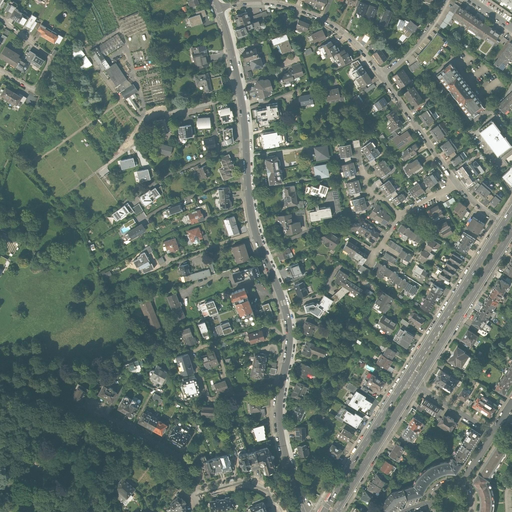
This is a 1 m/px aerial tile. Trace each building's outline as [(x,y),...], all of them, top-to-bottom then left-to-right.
[(188,0),(189,2),(187,3),(190,8),(191,8),(195,6),(198,5),(196,0),(188,0)] [(316,0),(314,6),(321,9),(322,6),(324,6),(326,0),(316,0)] [(511,0),(497,0),(511,10),(511,0)] [(365,17),(367,12),(370,5),(361,2),(358,8),(357,11),(358,11),(357,13),(365,17)] [(444,29),(453,17),(460,7),(455,3),(446,17),(447,17),(440,26),(444,29)] [(377,8),(370,5),(367,12),(374,15),(377,8)] [(9,12),(12,14),(14,11),(18,13),(19,11),(16,9),(17,8),(12,6),(12,7),(9,12)] [(453,17),(468,27),(475,16),(460,6),(460,7),(453,17)] [(386,9),(379,24),(387,27),(393,13),(386,9)] [(207,16),(205,10),(199,12),(199,14),(188,18),(191,27),(203,23),(201,18),(207,16)] [(285,20),(286,21),(288,30),(293,28),(291,23),(290,19),(288,11),(285,10),(280,13),(282,21),(285,20)] [(10,17),(18,22),(22,15),(18,13),(14,11),(12,14),(10,17)] [(139,12),(119,21),(126,38),(147,29),(139,12)] [(266,14),(265,12),(249,18),(251,23),(261,20),(271,16),(270,13),(266,14)] [(235,20),(238,28),(250,24),(246,14),(237,17),(238,19),(235,20)] [(28,19),(22,15),(18,22),(24,25),(28,19)] [(36,18),(32,15),(25,26),(32,30),(37,23),(34,21),(36,18)] [(468,27),(478,34),(486,23),(475,16),(468,27)] [(264,23),(263,22),(262,22),(261,20),(251,23),(250,24),(238,28),(234,29),(237,36),(246,33),(246,31),(252,28),(253,30),(256,29),(256,30),(257,31),(258,30),(259,30),(259,28),(260,27),(261,28),(264,28),(265,28),(265,27),(266,25),(265,24),(264,23)] [(306,32),(309,24),(299,20),(297,25),(296,28),(298,28),(297,30),(302,32),(303,30),(306,32)] [(411,21),(406,28),(413,35),(419,27),(411,21)] [(478,34),(483,38),(491,27),(486,23),(478,34)] [(40,36),(47,40),(52,31),(41,25),(40,26),(38,29),(37,30),(42,33),(40,36)] [(501,34),(491,27),(483,38),(486,39),(493,45),(501,34)] [(322,29),(310,34),(311,35),(313,39),(314,43),(326,37),(322,29)] [(56,33),(52,31),(47,40),(54,44),(55,42),(59,44),(63,38),(58,35),(58,37),(55,35),(56,33)] [(422,51),(417,56),(418,56),(422,62),(425,66),(432,59),(437,53),(442,47),(448,38),(437,32),(433,39),(424,49),(422,51)] [(292,50),(285,33),(272,38),(275,46),(278,45),(282,54),(292,50)] [(117,34),(97,48),(104,58),(124,44),(117,34)] [(508,41),(503,37),(500,42),(505,45),(508,41)] [(486,56),(493,45),(486,39),(478,50),(486,56)] [(325,59),(334,55),(339,52),(338,49),(335,50),(332,42),(319,48),(321,51),(322,51),(325,59)] [(205,46),(191,49),(196,70),(208,67),(206,57),(207,57),(205,46)] [(0,55),(0,58),(16,68),(21,60),(18,58),(19,56),(5,47),(0,55)] [(66,56),(73,65),(85,56),(78,47),(66,56)] [(104,58),(97,48),(89,53),(102,72),(104,71),(110,67),(104,58)] [(256,48),(242,52),(245,61),(249,59),(259,57),(256,48)] [(510,60),(511,57),(511,52),(506,48),(502,54),(510,60)] [(345,50),(339,52),(334,55),(339,66),(352,60),(350,56),(348,57),(345,50)] [(380,50),(373,54),(380,64),(387,60),(380,50)] [(38,56),(30,51),(25,59),(39,68),(40,66),(41,67),(45,61),(38,57),(38,56)] [(502,54),(498,59),(506,65),(510,60),(502,54)] [(92,66),(85,56),(73,65),(80,75),(92,66)] [(262,56),(259,57),(249,59),(253,70),(265,66),(262,56)] [(502,71),(506,65),(498,59),(494,65),(502,71)] [(29,65),(21,60),(16,68),(24,73),(29,65)] [(420,66),(419,65),(417,61),(408,67),(412,72),(420,66)] [(303,72),(300,63),(292,66),(292,68),(290,68),(291,71),(293,78),(299,76),(298,73),(303,72)] [(115,64),(110,67),(104,71),(116,88),(120,85),(127,81),(115,64)] [(453,64),(439,74),(471,118),(486,108),(453,64)] [(323,71),(326,76),(333,73),(331,67),(323,71)] [(355,76),(357,79),(366,72),(364,69),(355,76)] [(403,70),(392,77),(400,89),(407,84),(411,81),(403,70)] [(294,79),(293,78),(291,71),(281,74),(284,84),(290,82),(290,80),(294,79)] [(343,83),(350,80),(347,72),(341,75),(340,75),(343,83)] [(366,72),(357,79),(362,87),(365,85),(372,81),(366,72)] [(208,74),(194,77),(196,87),(205,86),(206,93),(212,92),(211,92),(221,90),(220,86),(222,86),(221,77),(209,80),(208,74)] [(257,96),(259,97),(267,95),(268,92),(267,90),(270,89),(271,87),(269,79),(267,78),(263,79),(262,78),(257,80),(253,86),(255,92),(256,92),(257,96)] [(120,85),(124,91),(132,86),(127,81),(120,85)] [(374,84),(367,89),(364,91),(366,93),(376,87),(374,84)] [(0,98),(1,96),(6,89),(9,90),(10,89),(3,85),(0,89),(0,98)] [(124,91),(121,93),(125,100),(134,95),(138,93),(133,85),(132,86),(124,91)] [(404,93),(414,108),(424,101),(414,87),(404,93)] [(338,88),(324,92),(326,101),(340,98),(339,95),(338,88)] [(1,96),(10,102),(14,94),(9,90),(6,89),(1,96)] [(18,96),(14,94),(10,102),(17,107),(18,105),(20,107),(23,103),(20,102),(22,99),(18,96)] [(311,94),(299,96),(300,98),(301,104),(301,106),(313,103),(311,94)] [(344,94),(339,95),(340,98),(342,106),(346,105),(350,104),(347,95),(344,96),(344,94)] [(136,98),(134,95),(125,100),(133,112),(137,109),(132,100),(136,98)] [(369,104),(367,101),(363,103),(357,95),(351,99),(359,111),(369,104)] [(511,102),(507,97),(502,102),(509,109),(511,105),(511,102)] [(384,98),(375,104),(379,110),(386,105),(388,104),(384,98)] [(471,127),(452,102),(447,105),(466,130),(471,127)] [(504,114),(509,109),(502,102),(497,107),(504,114)] [(266,108),(256,110),(259,127),(272,125),(271,122),(276,122),(275,118),(279,117),(277,103),(266,105),(266,108)] [(219,113),(220,116),(232,114),(231,111),(230,112),(229,108),(227,108),(226,105),(221,106),(222,110),(220,110),(221,113),(219,113)] [(420,115),(423,120),(433,114),(429,109),(420,115)] [(388,115),(392,121),(398,117),(394,110),(388,115)] [(232,117),(232,114),(220,116),(221,119),(222,119),(222,122),(224,122),(224,123),(230,121),(232,120),(231,117),(232,117)] [(436,119),(433,114),(423,120),(427,125),(433,121),(436,119)] [(403,124),(398,117),(392,121),(392,122),(387,127),(391,132),(403,124)] [(168,131),(165,119),(153,122),(154,127),(157,126),(159,134),(168,131)] [(479,130),(500,158),(511,148),(511,146),(501,132),(492,120),(479,130)] [(436,126),(433,121),(427,125),(428,128),(430,127),(431,129),(436,126)] [(430,130),(434,135),(443,129),(439,124),(436,126),(431,129),(430,130)] [(223,133),(223,141),(232,139),(232,134),(232,129),(230,129),(229,128),(228,128),(226,128),(225,129),(225,130),(223,131),(223,133)] [(447,134),(443,129),(434,135),(437,141),(438,140),(444,136),(447,134)] [(286,131),(261,134),(263,149),(285,146),(285,143),(287,142),(286,131)] [(398,135),(393,139),(400,149),(414,139),(408,131),(400,136),(399,135),(398,135)] [(390,141),(393,139),(398,135),(396,132),(388,138),(390,141)] [(447,141),(444,136),(438,140),(442,145),(447,141)] [(442,145),(445,150),(454,144),(451,138),(447,141),(442,145)] [(213,139),(203,141),(205,149),(206,149),(206,152),(215,150),(213,139)] [(371,142),(362,148),(367,155),(376,148),(371,142)] [(403,156),(406,160),(417,152),(415,150),(419,147),(416,143),(404,151),(406,154),(403,156)] [(170,156),(172,147),(161,144),(160,147),(156,146),(154,152),(170,156)] [(458,149),(454,144),(445,150),(449,155),(454,151),(458,149)] [(314,148),(316,160),(328,158),(326,146),(314,148)] [(371,161),(374,159),(380,155),(376,148),(367,155),(371,161)] [(457,156),(454,151),(449,155),(452,160),(457,156)] [(467,157),(463,152),(457,156),(452,160),(451,160),(455,165),(467,157)] [(218,169),(223,180),(233,176),(230,170),(234,168),(228,154),(219,158),(223,167),(218,169)] [(265,158),(267,170),(279,168),(278,156),(265,158)] [(122,169),(137,165),(136,162),(134,162),(133,158),(119,161),(122,169)] [(372,168),(374,167),(378,164),(374,159),(371,161),(368,162),(372,168)] [(405,168),(409,174),(422,165),(418,159),(411,163),(408,165),(409,165),(405,168)] [(374,167),(378,172),(387,166),(383,160),(378,164),(374,167)] [(476,161),(470,165),(477,175),(481,172),(477,167),(479,165),(476,161)] [(346,164),(342,165),(344,171),(354,168),(353,163),(352,163),(346,164)] [(326,165),(314,167),(316,178),(328,176),(326,165)] [(197,170),(201,179),(210,175),(206,166),(200,169),(197,170)] [(391,171),(387,166),(378,172),(382,178),(391,171)] [(511,166),(501,177),(510,190),(511,186),(511,166)] [(282,181),(279,168),(267,170),(269,183),(282,181)] [(344,171),(346,177),(349,176),(354,174),(356,174),(354,168),(344,171)] [(472,182),(462,168),(457,172),(467,186),(472,182)] [(148,171),(148,169),(136,172),(139,182),(150,179),(150,178),(148,171)] [(434,172),(429,176),(435,184),(440,180),(439,179),(435,173),(434,172)] [(108,173),(103,177),(109,185),(114,181),(108,173)] [(430,187),(435,184),(429,176),(424,179),(425,181),(428,186),(430,187)] [(378,188),(380,186),(383,184),(380,179),(374,183),(378,188)] [(347,183),(349,189),(359,186),(357,180),(356,181),(350,182),(347,183)] [(380,186),(384,191),(393,185),(390,180),(383,184),(380,186)] [(423,189),(428,186),(425,181),(420,184),(423,189)] [(419,183),(414,186),(420,195),(425,191),(423,189),(420,184),(419,183)] [(475,191),(479,195),(486,187),(482,183),(480,185),(476,190),(475,191)] [(328,187),(320,184),(318,189),(311,186),(308,193),(316,196),(317,194),(319,194),(318,196),(321,197),(322,195),(324,196),(328,187)] [(296,205),(297,205),(297,201),(294,185),(284,187),(286,198),(284,198),(285,207),(296,205)] [(396,190),(393,185),(384,191),(387,196),(390,194),(395,191),(396,190)] [(361,192),(359,186),(349,189),(351,195),(354,194),(359,192),(361,192)] [(415,198),(420,195),(414,186),(409,190),(410,191),(413,196),(415,198)] [(491,191),(486,187),(479,195),(484,199),(485,198),(489,193),(491,191)] [(150,190),(138,198),(145,207),(161,196),(155,188),(150,191),(150,190)] [(218,189),(219,199),(229,198),(228,193),(230,193),(229,188),(218,189)] [(342,215),(337,188),(332,190),(336,216),(342,215)] [(399,196),(395,191),(390,194),(394,199),(399,196)] [(490,202),(489,203),(494,207),(502,198),(503,195),(499,191),(494,197),(490,202)] [(406,198),(402,193),(399,196),(394,199),(393,200),(397,205),(406,198)] [(489,193),(485,198),(490,202),(494,197),(489,193)] [(229,202),(229,198),(219,199),(221,209),(231,207),(230,202),(229,202)] [(353,200),(355,206),(365,203),(363,198),(361,198),(355,200),(353,200)] [(443,204),(446,209),(456,202),(453,198),(443,204)] [(297,201),(297,205),(296,205),(297,209),(304,208),(303,204),(306,204),(305,201),(303,202),(303,200),(297,201)] [(461,201),(454,210),(460,215),(461,214),(465,209),(467,206),(461,201)] [(134,212),(128,203),(112,215),(117,221),(129,213),(131,215),(134,212)] [(196,208),(194,203),(186,206),(188,211),(196,208)] [(366,209),(365,203),(355,206),(356,212),(359,211),(365,210),(366,209)] [(199,207),(199,209),(200,210),(203,209),(204,213),(208,211),(205,204),(199,207)] [(316,209),(308,210),(310,222),(321,220),(320,218),(332,216),(330,206),(319,208),(318,204),(315,204),(316,209)] [(377,204),(369,216),(385,226),(391,217),(386,214),(387,212),(381,208),(381,207),(377,204)] [(180,205),(165,211),(167,217),(182,211),(180,205)] [(430,210),(433,215),(441,210),(438,205),(430,210)] [(199,209),(188,213),(191,224),(204,219),(201,212),(200,210),(199,209)] [(468,211),(465,209),(461,214),(466,218),(470,213),(467,211),(468,211)] [(444,215),(441,210),(433,215),(436,220),(444,215)] [(291,214),(277,216),(277,220),(279,220),(281,221),(283,229),(286,228),(287,234),(301,231),(299,222),(292,223),(291,214)] [(233,217),(224,220),(229,235),(236,233),(239,232),(233,217)] [(473,217),(467,227),(470,230),(478,235),(484,225),(473,217)] [(360,234),(364,233),(369,224),(363,220),(361,222),(357,230),(359,231),(359,234),(360,234)] [(348,230),(357,230),(361,222),(348,223),(348,230)] [(438,227),(441,232),(449,227),(446,222),(438,227)] [(143,228),(141,224),(127,233),(128,234),(125,236),(128,240),(131,238),(131,239),(145,231),(143,228)] [(150,224),(143,228),(145,231),(147,233),(154,229),(150,224)] [(368,237),(368,238),(372,231),(374,230),(374,227),(369,224),(364,233),(365,238),(368,237)] [(405,241),(408,237),(411,231),(401,225),(398,230),(402,233),(401,238),(405,241)] [(198,226),(187,230),(189,235),(186,236),(189,246),(200,242),(198,239),(202,237),(198,226)] [(452,233),(449,227),(441,232),(444,237),(452,233)] [(380,233),(374,230),(372,231),(368,238),(369,238),(369,241),(373,244),(378,236),(380,233)] [(422,238),(411,231),(408,237),(412,239),(412,245),(416,247),(422,238)] [(326,234),(324,235),(336,244),(340,237),(332,232),(328,233),(326,234)] [(463,232),(454,247),(466,254),(475,240),(463,232)] [(333,249),(336,244),(324,235),(322,236),(320,236),(318,240),(333,249)] [(380,238),(378,236),(373,244),(372,245),(374,247),(380,238)] [(175,238),(164,241),(166,250),(169,249),(170,252),(178,249),(175,238)] [(430,252),(432,249),(438,249),(441,244),(431,238),(425,249),(430,252)] [(352,258),(353,257),(357,249),(359,247),(348,241),(343,249),(349,253),(348,255),(352,258)] [(387,246),(400,254),(402,251),(403,249),(391,241),(387,246)] [(244,244),(232,248),(237,264),(244,261),(249,260),(244,244)] [(146,256),(152,252),(149,247),(142,251),(143,253),(144,253),(146,256)] [(284,251),(277,253),(280,261),(288,258),(287,255),(291,253),(289,249),(284,250),(284,251)] [(362,266),(368,256),(357,249),(353,257),(359,261),(357,263),(362,266)] [(434,255),(430,252),(425,249),(418,259),(424,263),(426,259),(432,259),(434,255)] [(400,254),(399,256),(402,258),(402,264),(406,267),(412,257),(402,251),(400,254)] [(151,264),(149,265),(148,262),(149,262),(146,256),(144,253),(143,253),(140,255),(140,256),(137,258),(138,260),(133,262),(136,269),(138,268),(139,271),(142,270),(144,274),(154,270),(151,264)] [(383,258),(393,265),(396,260),(386,254),(383,258)] [(453,254),(450,259),(458,265),(459,265),(462,260),(458,257),(453,254)] [(165,263),(162,258),(157,260),(160,266),(165,263)] [(455,271),(458,265),(450,259),(449,259),(445,265),(447,265),(455,271)] [(298,263),(290,266),(293,272),(290,273),(292,276),(302,273),(298,263)] [(383,276),(384,275),(387,269),(377,263),(373,268),(374,269),(377,270),(376,271),(376,276),(381,279),(383,276)] [(182,277),(183,277),(185,284),(192,282),(211,276),(209,270),(190,275),(187,265),(179,268),(182,277)] [(455,271),(447,265),(443,270),(452,276),(455,271)] [(369,277),(372,272),(362,266),(358,271),(366,275),(369,277)] [(235,283),(250,278),(250,280),(260,277),(257,267),(233,275),(235,283)] [(421,276),(418,280),(422,283),(428,273),(418,267),(415,272),(421,276)] [(384,275),(387,277),(387,278),(387,283),(391,286),(393,282),(394,281),(397,277),(397,276),(387,269),(384,275)] [(448,282),(452,276),(443,270),(442,270),(439,276),(444,279),(448,282)] [(112,276),(109,271),(105,273),(104,272),(101,274),(104,280),(112,276)] [(348,276),(340,271),(335,278),(337,278),(335,281),(341,286),(344,287),(349,291),(359,297),(363,291),(345,280),(348,276)] [(401,293),(404,289),(407,283),(397,277),(394,281),(393,282),(401,287),(399,289),(397,288),(396,290),(401,293)] [(154,278),(143,282),(147,291),(158,287),(157,285),(154,278)] [(497,284),(495,288),(504,293),(509,285),(501,280),(501,281),(499,280),(498,281),(497,283),(497,284)] [(303,283),(293,287),(298,299),(308,295),(303,283)] [(417,290),(407,283),(404,289),(408,291),(407,292),(407,297),(411,300),(414,295),(417,290)] [(431,288),(432,289),(441,295),(444,291),(439,288),(434,284),(431,288)] [(244,287),(230,293),(232,296),(230,297),(231,300),(233,300),(233,299),(237,297),(242,296),(246,294),(244,287)] [(349,291),(344,287),(336,295),(335,294),(330,298),(335,303),(349,291)] [(495,288),(489,297),(498,303),(500,300),(503,302),(505,298),(502,296),(504,293),(495,288)] [(435,303),(441,295),(432,289),(427,298),(435,303)] [(381,290),(373,303),(388,313),(396,300),(381,290)] [(175,295),(167,298),(176,322),(185,319),(180,307),(181,306),(180,303),(179,304),(175,295)] [(313,303),(303,306),(305,313),(310,312),(319,318),(324,310),(326,312),(333,301),(324,296),(319,304),(317,303),(316,305),(313,303)] [(485,302),(484,305),(493,311),(498,303),(489,297),(487,299),(485,302)] [(253,314),(251,309),(247,298),(243,299),(239,301),(235,303),(239,314),(245,328),(257,324),(254,316),(263,313),(266,320),(275,317),(269,302),(260,306),(262,310),(253,314)] [(429,313),(435,303),(427,298),(421,307),(429,313)] [(161,331),(148,301),(140,304),(152,334),(161,331)] [(199,306),(202,312),(215,307),(213,301),(199,306)] [(484,305),(478,314),(487,320),(490,315),(492,316),(494,312),(493,311),(484,305)] [(218,313),(215,307),(202,312),(204,318),(218,313)] [(412,316),(413,317),(409,322),(413,325),(414,323),(420,327),(425,320),(415,313),(414,313),(413,313),(412,313),(411,314),(411,315),(411,316),(412,316)] [(489,321),(487,320),(478,314),(477,316),(476,315),(474,319),(475,319),(472,323),(480,328),(486,332),(490,326),(487,325),(489,321)] [(380,316),(372,329),(388,339),(396,326),(380,316)] [(407,327),(409,323),(402,319),(400,323),(407,327)] [(204,322),(198,325),(203,338),(209,336),(207,331),(209,330),(208,328),(207,329),(204,322)] [(303,329),(301,333),(311,336),(313,329),(316,330),(318,327),(305,322),(302,329),(303,329)] [(215,328),(218,337),(232,331),(229,323),(215,328)] [(486,332),(480,328),(477,332),(485,337),(488,333),(486,332)] [(192,336),(189,329),(180,333),(182,340),(184,339),(192,336)] [(404,332),(400,329),(393,340),(406,349),(413,338),(412,337),(413,336),(404,330),(404,332)] [(261,330),(248,335),(250,344),(264,339),(261,330)] [(468,330),(461,340),(471,346),(478,336),(468,330)] [(193,339),(192,336),(184,339),(187,347),(197,343),(195,339),(193,339)] [(315,346),(306,342),(302,354),(309,357),(310,353),(323,358),(325,351),(315,347),(315,346)] [(387,347),(382,355),(390,360),(395,354),(396,353),(394,352),(387,347)] [(457,347),(449,361),(456,365),(456,366),(463,371),(471,358),(464,353),(464,352),(457,347)] [(218,364),(213,352),(200,357),(205,369),(218,364)] [(254,354),(252,365),(264,367),(266,356),(254,354)] [(193,373),(187,355),(176,359),(182,377),(193,373)] [(382,355),(381,355),(376,363),(382,367),(382,366),(387,369),(389,366),(392,361),(390,360),(382,355)] [(143,359),(123,367),(127,376),(132,374),(131,373),(135,371),(137,376),(142,374),(140,369),(146,367),(143,359)] [(301,363),(297,374),(305,378),(310,367),(301,363)] [(262,378),(264,367),(252,365),(250,376),(262,378)] [(156,366),(150,378),(161,383),(167,373),(160,369),(160,368),(156,366)] [(435,382),(443,387),(450,376),(441,370),(437,378),(435,382)] [(509,387),(511,382),(511,377),(505,373),(500,382),(509,387)] [(385,383),(372,374),(366,383),(380,392),(385,383)] [(451,374),(450,376),(443,387),(451,392),(453,388),(454,388),(458,381),(456,380),(458,378),(451,374)] [(195,378),(182,382),(186,398),(200,394),(195,378)] [(215,385),(214,385),(217,392),(218,394),(228,390),(225,381),(215,385)] [(308,386),(297,382),(291,397),(302,401),(308,386)] [(504,395),(509,387),(500,382),(495,389),(504,395)] [(346,388),(354,393),(357,388),(349,383),(346,388)] [(116,393),(101,385),(96,395),(111,403),(116,393)] [(77,388),(71,400),(79,404),(86,393),(77,388)] [(463,389),(458,397),(466,402),(471,394),(463,389)] [(356,391),(348,404),(357,410),(359,406),(367,411),(372,403),(364,398),(365,397),(356,391)] [(482,411),(487,403),(489,400),(483,396),(482,399),(479,397),(473,406),(482,411)] [(116,410),(124,414),(129,404),(130,402),(122,398),(116,410)] [(424,399),(420,406),(424,408),(432,413),(432,414),(435,416),(440,409),(424,399)] [(259,402),(249,403),(250,412),(258,411),(260,410),(259,402)] [(497,408),(487,403),(482,411),(491,417),(497,408)] [(136,408),(129,404),(124,414),(131,417),(136,408)] [(420,413),(424,408),(420,406),(419,405),(415,410),(420,413)] [(214,407),(201,406),(200,415),(214,415),(214,407)] [(296,407),(292,417),(301,421),(305,411),(296,407)] [(354,415),(344,409),(339,417),(344,420),(356,428),(362,418),(355,413),(354,415)] [(443,411),(440,409),(435,416),(436,417),(435,417),(438,419),(439,418),(443,411)] [(137,423),(144,427),(150,417),(142,413),(137,423)] [(454,426),(457,422),(455,420),(455,419),(448,415),(448,416),(445,414),(441,419),(439,424),(451,431),(455,426),(454,426)] [(157,421),(150,417),(144,427),(152,431),(157,421)] [(413,417),(407,426),(418,433),(420,429),(421,429),(424,425),(420,422),(421,421),(415,417),(414,418),(413,417)] [(166,425),(157,421),(152,431),(161,436),(166,425)] [(458,427),(465,432),(468,427),(461,422),(458,427)] [(258,427),(253,428),(257,441),(265,439),(264,435),(265,435),(264,432),(265,432),(264,428),(263,425),(258,427)] [(408,441),(409,440),(412,442),(418,433),(407,426),(401,435),(403,436),(402,438),(408,441)] [(168,440),(175,444),(181,433),(178,432),(179,429),(174,427),(173,429),(172,429),(169,435),(170,436),(168,440)] [(304,428),(295,429),(296,440),(305,439),(304,428)] [(352,434),(343,429),(337,437),(341,440),(342,438),(348,442),(352,434)] [(472,429),(454,458),(463,463),(469,454),(475,444),(481,435),(472,429)] [(184,435),(181,433),(175,444),(183,448),(185,444),(187,444),(190,438),(189,438),(190,435),(185,433),(184,435)] [(414,445),(408,441),(405,446),(411,450),(414,445)] [(337,459),(342,450),(332,444),(326,453),(337,459)] [(396,444),(392,450),(401,456),(404,452),(402,451),(404,449),(396,444)] [(297,447),(299,457),(309,455),(308,449),(307,449),(306,445),(297,447)] [(491,511),(492,510),(493,505),(493,501),(492,496),(491,492),(490,488),(489,485),(487,482),(489,479),(507,451),(497,445),(491,454),(485,463),(479,473),(475,480),(473,482),(476,486),(479,491),(479,492),(480,493),(481,497),(481,501),(481,502),(481,504),(481,508),(479,511),(491,511)] [(261,467),(263,466),(270,458),(267,449),(255,453),(260,467),(261,467)] [(401,456),(392,450),(388,456),(396,461),(398,458),(399,459),(401,456)] [(242,470),(251,467),(247,455),(247,453),(237,456),(242,470)] [(255,453),(251,454),(256,468),(260,467),(255,453)] [(252,470),(256,468),(251,454),(247,455),(251,467),(252,470)] [(227,455),(218,458),(223,472),(231,469),(227,455)] [(205,477),(214,474),(210,460),(206,461),(205,457),(201,458),(205,471),(203,472),(205,477)] [(413,486),(403,489),(407,500),(415,498),(422,495),(423,491),(425,488),(427,485),(428,484),(431,480),(435,478),(435,477),(436,477),(440,475),(445,474),(446,473),(451,473),(456,473),(457,473),(459,472),(464,464),(463,463),(454,458),(454,457),(451,461),(445,462),(439,463),(433,466),(428,468),(424,472),(420,476),(416,481),(413,486)] [(218,458),(210,460),(214,474),(223,472),(218,458)] [(274,471),(270,458),(263,466),(265,474),(270,472),(274,471)] [(393,472),(396,468),(385,461),(380,469),(387,474),(390,470),(393,472)] [(375,476),(372,481),(381,487),(384,482),(380,479),(380,478),(380,477),(377,475),(376,476),(375,476)] [(114,489),(121,494),(126,499),(135,489),(122,479),(114,489)] [(378,492),(381,487),(372,481),(368,488),(367,489),(371,491),(372,490),(374,490),(378,492)] [(402,503),(407,500),(403,489),(391,493),(378,509),(381,511),(392,511),(393,511),(397,506),(400,505),(402,503)] [(361,497),(359,501),(368,507),(369,505),(370,506),(372,506),(374,503),(371,501),(373,499),(372,495),(364,491),(361,497)] [(123,503),(126,499),(121,494),(117,499),(123,503)] [(174,502),(169,507),(170,511),(172,511),(185,509),(184,504),(185,503),(181,499),(180,500),(177,497),(174,501),(174,502)] [(225,499),(222,500),(224,510),(234,508),(233,504),(232,498),(229,499),(229,497),(225,498),(225,499)] [(211,511),(224,510),(222,500),(219,500),(216,500),(216,501),(209,502),(209,503),(208,504),(208,505),(208,506),(209,507),(210,507),(211,511)] [(265,511),(266,511),(264,507),(265,506),(263,502),(262,502),(252,506),(253,507),(248,509),(248,511),(265,511)]
